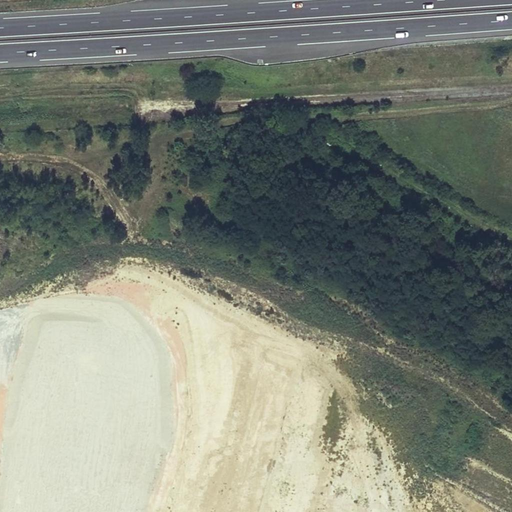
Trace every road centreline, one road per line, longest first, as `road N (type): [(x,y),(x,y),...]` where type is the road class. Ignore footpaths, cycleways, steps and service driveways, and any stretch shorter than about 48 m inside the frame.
road 1 (track): [(0,316),(55,287),(111,278),(170,284),(221,304),(287,361),(363,395),(366,416),(344,511)]
road 2 (trunk): [(0,51),(511,18)]
road 3 (trunk): [(416,0),(0,26)]
road 4 (track): [(136,106),(511,87)]
road 5 (track): [(211,511),(234,356)]
road 6 (track): [(262,511),(292,401),(288,372)]
